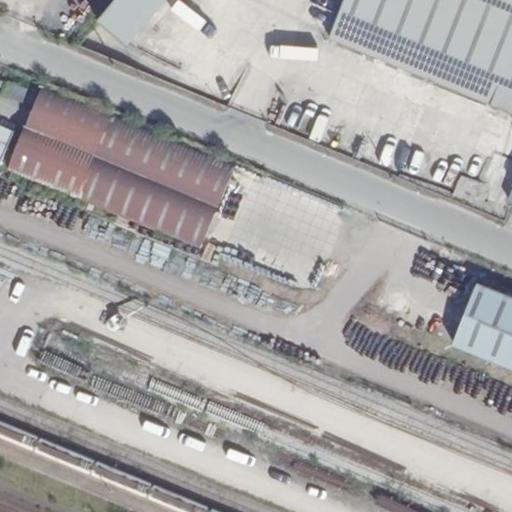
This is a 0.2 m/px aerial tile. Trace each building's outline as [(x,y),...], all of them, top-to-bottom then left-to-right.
[(67,0),(60,15),(78,24),(85,10),(67,0)] [(89,0),(103,13),(115,0),(89,0)] [(143,0),(117,29),(146,57),(196,0),(143,0)] [(511,0),(372,0),(357,40),(511,107),(511,0)] [(28,81),(0,153),(0,161),(188,240),(218,162),(28,81)] [(477,202),(483,190),(461,179),(455,190),(477,202)] [(401,263),(394,273),(432,299),(439,289),(401,263)] [(511,296),(494,289),(472,352),(511,368),(511,296)]
